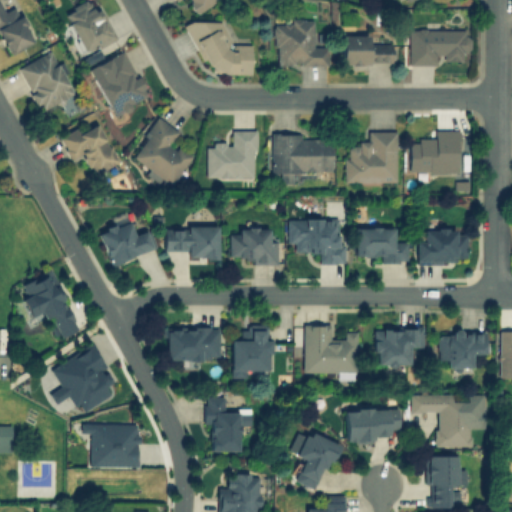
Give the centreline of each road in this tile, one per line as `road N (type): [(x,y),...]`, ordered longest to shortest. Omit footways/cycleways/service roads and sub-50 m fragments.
road 1 (residential): [(113,314),(174,292),(492,295)]
road 2 (residential): [(492,295),(495,0)]
road 3 (residential): [(213,97),(495,96)]
road 4 (residential): [(0,114),(113,314)]
road 5 (residential): [(113,314),(182,458)]
road 6 (residential): [(133,0),(170,67),(188,87),(213,97)]
